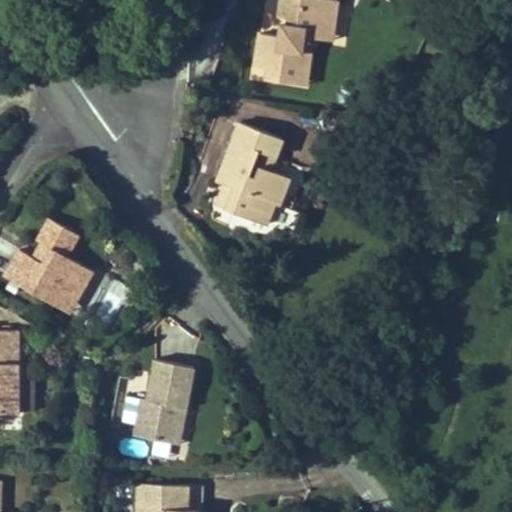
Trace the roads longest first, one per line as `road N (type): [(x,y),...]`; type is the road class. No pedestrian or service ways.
road 1 (residential): [(130,171),(248,354),(388,511)]
road 2 (residential): [(130,171),(160,0)]
road 3 (residential): [(0,196),(76,81)]
